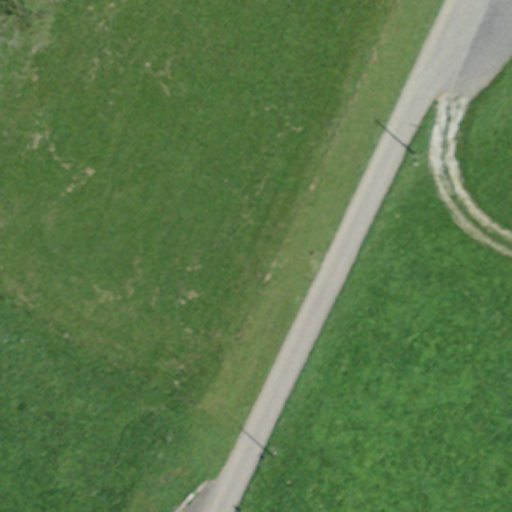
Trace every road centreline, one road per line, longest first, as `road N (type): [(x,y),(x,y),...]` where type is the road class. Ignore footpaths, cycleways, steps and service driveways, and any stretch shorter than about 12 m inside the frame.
road 1 (residential): [(463,0),(223,511)]
road 2 (track): [(511,245),(487,233),(449,187),(441,161),(444,41)]
